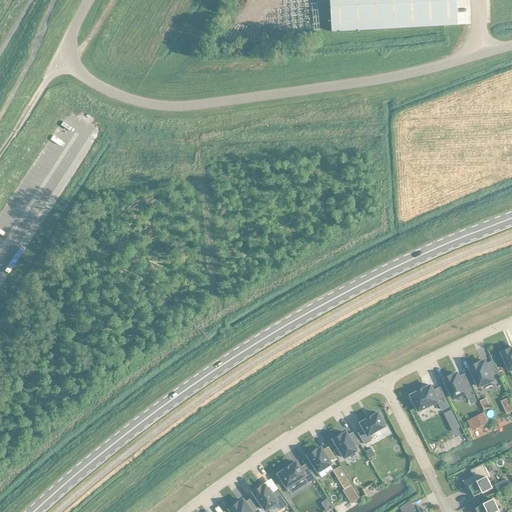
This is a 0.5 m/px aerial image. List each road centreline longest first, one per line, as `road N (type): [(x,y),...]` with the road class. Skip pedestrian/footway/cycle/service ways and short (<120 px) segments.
road 1 (primary): [(43,511),(154,418),(237,362),(338,302),(511,223)]
road 2 (residential): [(385,386),(193,511)]
road 3 (residential): [(511,326),(385,386)]
road 4 (residential): [(385,386),(446,511)]
road 5 (track): [(0,163),(69,64)]
